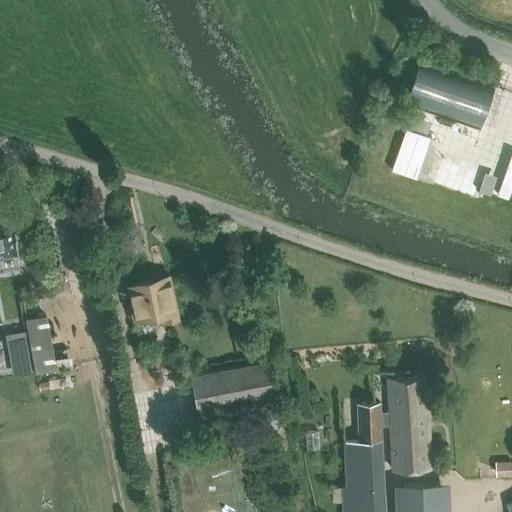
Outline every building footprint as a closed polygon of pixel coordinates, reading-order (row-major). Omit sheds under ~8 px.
[(406,101),(481,127),(496,86),(421,60),(406,101)] [(402,136),(448,151),(457,122),(412,107),(402,136)] [(511,171),(508,171),(499,206),(511,209),(511,171)] [(0,267),(19,264),(17,249),(11,218),(0,220),(0,267)] [(168,320),(177,315),(168,275),(128,284),(135,315),(137,323),(150,324),(168,320)] [(36,371),(56,368),(46,314),(27,318),(36,371)] [(61,315),(54,318),(57,327),(64,325),(61,315)] [(197,409),(276,395),(269,359),(191,374),(197,409)] [(389,410),(390,421),(393,466),(432,463),(426,375),(387,378),(389,410)] [(347,484),(342,485),(343,511),(386,511),(383,421),(390,421),(389,410),(382,410),(381,400),(358,401),(360,439),(345,439),(345,440),(347,484)] [(269,487),(281,485),(274,448),(262,451),(269,487)] [(511,474),(511,460),(497,461),(497,475),(511,474)] [(399,511),(445,511),(445,480),(399,482),(399,511)]
